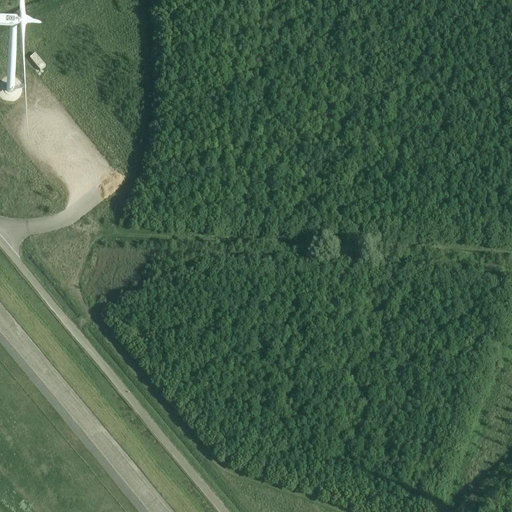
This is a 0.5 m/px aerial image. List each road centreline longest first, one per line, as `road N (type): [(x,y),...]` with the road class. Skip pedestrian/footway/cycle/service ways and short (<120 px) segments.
road 1 (track): [(78,335),(94,317),(71,288),(104,233),(511,255)]
road 2 (unclassified): [(224,511),(0,240)]
road 3 (track): [(255,511),(94,317)]
road 4 (track): [(104,233),(135,169),(146,94),(141,0)]
road 5 (unclassified): [(0,340),(143,511)]
road 6 (track): [(447,511),(511,350)]
